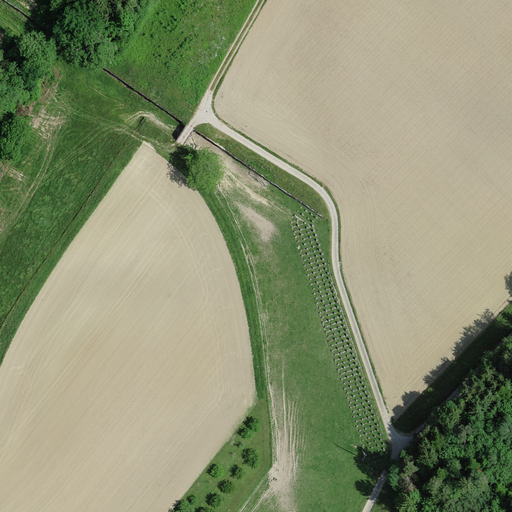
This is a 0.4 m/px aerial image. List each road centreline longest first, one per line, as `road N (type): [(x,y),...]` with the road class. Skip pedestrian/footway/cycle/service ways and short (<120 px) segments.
road 1 (track): [(170,155),(197,114),(325,201),(333,271),(394,455)]
road 2 (unclassified): [(363,511),(392,457),(511,333)]
road 3 (track): [(258,0),(197,114)]
